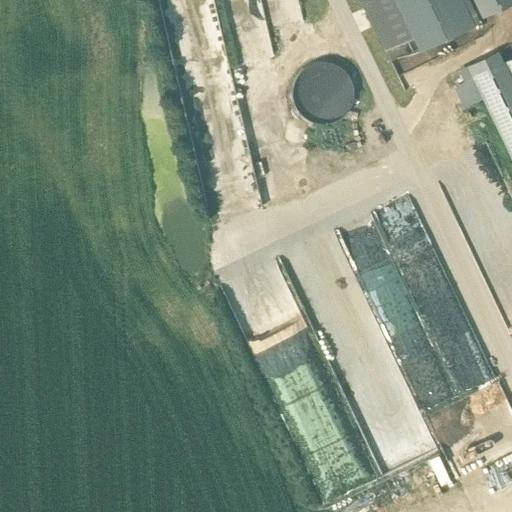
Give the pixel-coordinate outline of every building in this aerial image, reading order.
[(260,0),(222,0),(238,67),(274,58),(260,0)] [(303,20),(298,0),(260,0),(274,58),(303,20)] [(398,0),(363,0),(384,45),(414,31),(398,0)] [(398,0),(414,31),(420,45),(475,18),(473,14),(466,0),(398,0)] [(466,0),(473,14),(503,0),(466,0)] [(400,81),(427,75),(422,50),(394,55),(400,81)] [(328,61),(322,61),(317,61),(312,63),(309,64),(306,66),(302,68),(300,71),(296,76),(294,80),(293,84),(292,88),(292,92),(292,95),(293,98),(294,102),(295,105),(297,109),(300,113),(304,116),(307,118),(311,120),(315,122),(319,122),(324,123),(331,122),(336,120),(340,117),(343,115),(346,112),(350,108),(352,103),(353,99),(354,95),(354,91),(354,87),(353,83),(351,79),(349,76),(347,73),(345,70),(343,68),(341,67),(338,65),(335,63),(332,62),(328,61)] [(511,81),(503,62),(477,74),(486,92),(511,147),(511,81)] [(477,74),(459,83),(468,101),(486,92),(477,74)] [(426,247),(413,202),(380,212),(393,257),(426,247)] [(254,227),(242,232),(248,248),(260,243),(254,227)] [(368,375),(366,336),(353,337),(353,325),(332,325),(333,337),(320,338),(321,362),(329,362),(329,377),(368,375)] [(440,511),(425,472),(401,481),(413,511),(440,511)]
